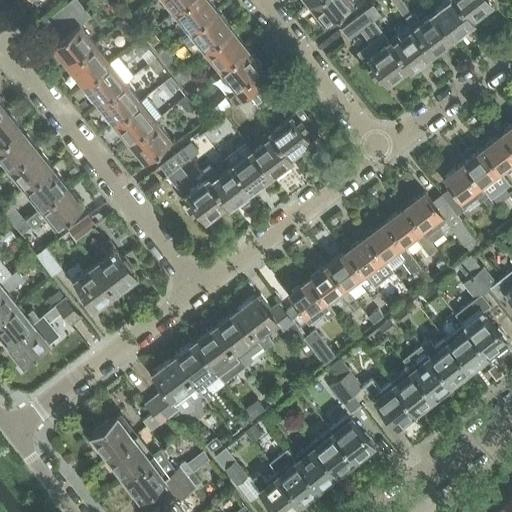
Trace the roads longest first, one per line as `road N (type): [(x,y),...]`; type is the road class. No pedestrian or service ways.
road 1 (residential): [(198,290),(0,41)]
road 2 (residential): [(9,430),(198,290)]
road 3 (residential): [(198,290),(380,152)]
road 4 (residential): [(380,152),(257,0)]
road 5 (residential): [(380,152),(511,53)]
road 6 (residential): [(388,511),(511,413)]
